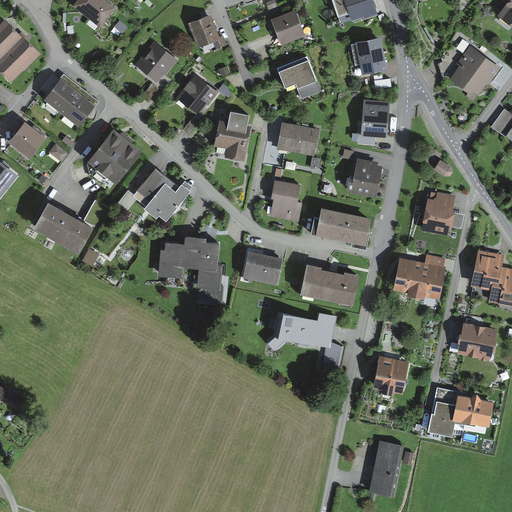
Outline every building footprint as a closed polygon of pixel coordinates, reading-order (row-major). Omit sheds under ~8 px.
[(113,8),(102,0),(78,0),(75,5),(100,24),(113,8)] [(369,0),(347,0),(353,18),(362,15),(363,16),(374,13),(369,0)] [(511,23),(511,0),(500,16),(511,23)] [(294,12),(274,19),(282,42),(303,34),(294,12)] [(210,16),(192,23),(199,44),(215,39),(218,46),(225,44),(222,36),(218,38),(210,16)] [(6,22),(0,28),(0,67),(10,78),(36,52),(6,22)] [(385,68),(379,38),(357,43),(363,72),(385,68)] [(155,44),(139,64),(157,79),(173,59),(155,44)] [(452,78),(475,95),(485,80),(488,82),(498,68),(470,48),(459,63),(462,65),(452,78)] [(308,57),(279,68),(286,86),(296,82),(302,98),(321,90),(308,57)] [(196,77),(180,97),(198,111),(206,101),(208,103),(216,93),(196,77)] [(47,97),(63,110),(78,91),(62,78),(47,97)] [(63,110),(80,122),(95,103),(78,91),(63,110)] [(387,103),(365,101),(363,123),(360,123),(359,141),(373,142),(374,133),(385,134),(387,103)] [(511,116),(505,111),(493,127),(511,139),(511,116)] [(220,122),(216,143),(232,146),(230,155),(244,157),(250,128),(246,127),(248,116),(231,112),(229,124),(220,122)] [(25,123),(11,141),(28,155),(45,135),(34,127),(32,129),(25,123)] [(318,130),(283,124),(279,147),(313,153),(318,130)] [(138,151),(114,132),(91,160),(116,180),(138,151)] [(56,145),(51,154),(63,160),(68,151),(56,145)] [(353,169),(349,187),(374,193),(380,165),(359,160),(357,170),(353,169)] [(451,167),(441,161),(434,170),(444,177),(450,177),(453,172),(451,167)] [(0,193),(14,177),(0,165),(0,193)] [(155,169),(139,190),(151,200),(145,208),(157,216),(159,213),(166,219),(189,190),(182,184),(177,191),(171,187),(173,183),(155,169)] [(276,198),(273,214),(298,219),(301,203),(296,202),(300,186),(276,181),(273,197),(276,198)] [(430,193),(423,228),(446,233),(454,198),(430,193)] [(99,228),(110,207),(96,200),(85,220),(99,228)] [(49,204),(36,226),(78,249),(90,227),(49,204)] [(370,219),(322,209),(317,233),(365,243),(370,219)] [(162,251),(160,274),(182,275),(183,265),(200,266),(199,285),(218,286),(220,267),(215,266),(217,244),(204,243),(205,239),(187,238),(186,245),(167,244),(167,252),(162,251)] [(89,250),(85,262),(95,266),(100,254),(89,250)] [(250,253),(246,274),(276,281),(281,260),(250,253)] [(474,283),(495,288),(499,268),(502,257),(480,253),(474,283)] [(395,287),(416,291),(422,264),(401,260),(395,287)] [(416,291),(438,296),(443,268),(422,264),(416,291)] [(356,276),(308,266),(303,291),(351,301),(356,276)] [(511,270),(499,268),(495,288),(493,300),(511,303),(511,270)] [(223,293),(203,293),(203,303),(223,304),(223,293)] [(318,322),(286,315),(282,335),(329,346),(335,319),(320,315),(318,322)] [(495,330),(466,324),(460,351),(489,357),(495,330)] [(381,358),(376,386),(401,391),(406,363),(381,358)] [(429,430),(451,434),(454,419),(486,426),(492,403),(472,399),(473,395),(438,388),(429,430)] [(402,446),(381,442),(371,490),(392,494),(402,446)]
